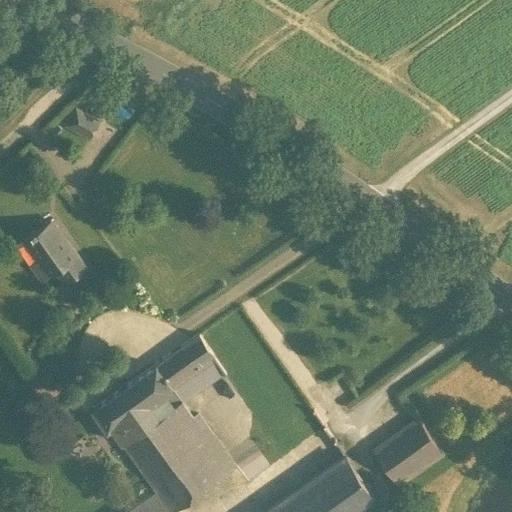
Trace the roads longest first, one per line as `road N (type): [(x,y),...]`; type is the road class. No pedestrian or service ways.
road 1 (secondary): [(11,0),(119,47),(372,198)]
road 2 (unclassified): [(511,94),(372,198)]
road 3 (secondary): [(372,198),(511,293)]
road 4 (track): [(0,152),(119,47)]
